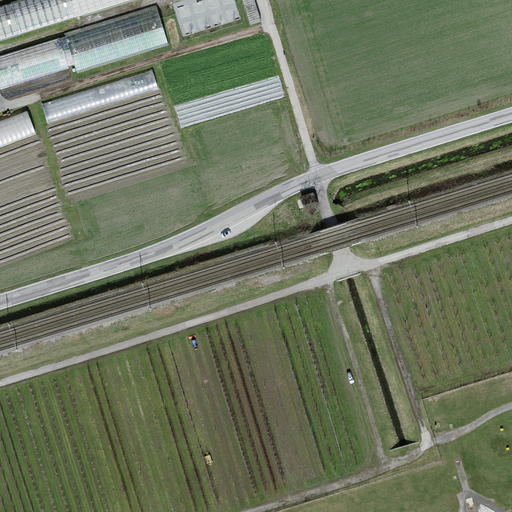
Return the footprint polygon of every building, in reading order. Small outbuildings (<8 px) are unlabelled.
[(30,0),(0,9),(0,43),(144,0),(30,0)] [(258,0),(245,0),(254,26),(265,22),(258,0)] [(63,38),(0,57),(0,86),(2,91),(74,68),(77,77),(170,47),(157,5),(65,35),(63,38)] [(160,92),(154,73),(43,106),(48,125),(160,92)] [(28,114),(0,124),(0,151),(37,137),(28,114)]
